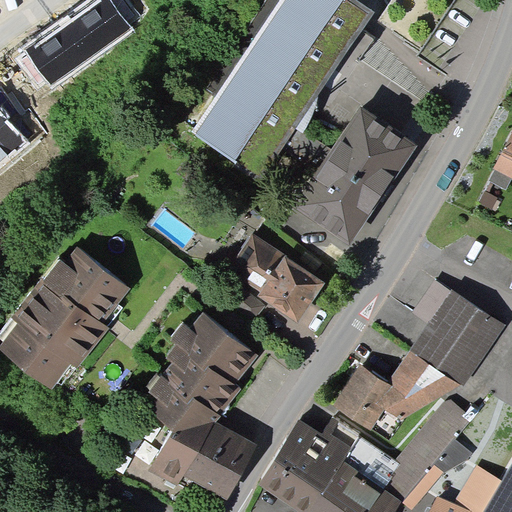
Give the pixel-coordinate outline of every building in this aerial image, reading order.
[(131,28),(111,0),(92,0),(25,50),(51,86),(131,28)] [(282,0),(191,132),(256,173),(373,12),(352,0),(282,0)] [(295,204),(348,240),(414,140),(358,104),(295,204)] [(0,163),(27,141),(0,108),(0,163)] [(511,132),(493,168),(511,178),(511,132)] [(324,279),(254,231),(226,273),(296,320),(324,279)] [(129,290),(73,245),(0,335),(0,345),(51,386),(129,290)] [(505,326),(433,281),(412,315),(426,323),(388,381),(362,366),(336,407),(373,431),(463,388),(505,326)] [(253,353),(203,311),(166,354),(175,357),(161,374),(168,379),(150,402),(174,423),(151,467),(178,480),(186,468),(228,490),(258,446),(214,421),(239,385),(232,380),(253,353)] [(295,419),(262,476),(311,511),(393,511),(399,504),(470,419),(448,403),(395,462),(333,419),(322,434),(295,419)] [(511,511),(511,464),(485,511),(511,511)] [(455,505),(437,496),(429,511),(479,511),(501,479),(479,466),(455,505)]
